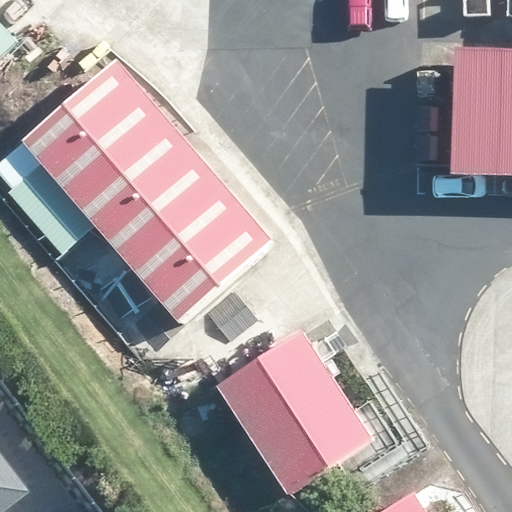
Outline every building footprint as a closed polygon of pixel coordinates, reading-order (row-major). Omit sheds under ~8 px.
[(298,41),(298,0),(194,0),(194,40),(298,41)] [(0,53),(12,43),(0,30),(0,53)] [(440,178),(511,180),(511,54),(443,52),(440,178)] [(187,280),(259,226),(192,135),(120,187),(187,280)] [(248,352),(316,300),(265,232),(196,283),(248,352)] [(280,499),(361,446),(290,336),(208,390),(280,499)] [(414,511),(405,497),(382,511),(414,511)]
